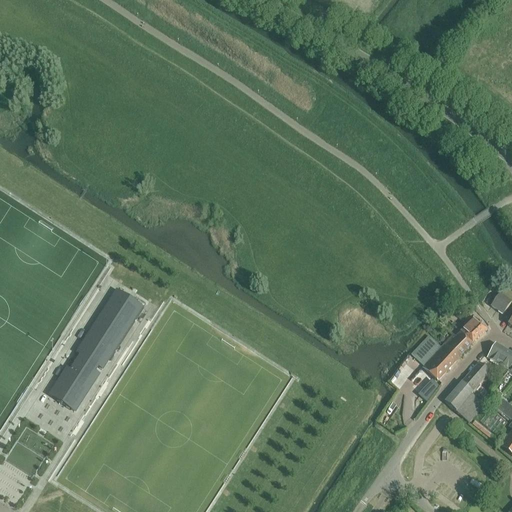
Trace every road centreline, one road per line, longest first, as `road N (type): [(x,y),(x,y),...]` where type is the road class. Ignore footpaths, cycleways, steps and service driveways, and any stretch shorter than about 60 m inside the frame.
road 1 (unclassified): [(511,162),(440,108),(262,0)]
road 2 (unclassified): [(386,472),(456,373),(497,336)]
